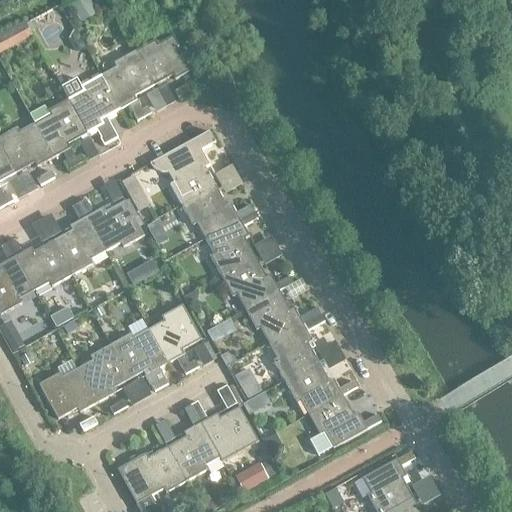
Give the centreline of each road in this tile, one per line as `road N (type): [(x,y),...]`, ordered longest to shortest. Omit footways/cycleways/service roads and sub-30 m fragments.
road 1 (residential): [(472,511),(228,123),(192,114),(0,229)]
road 2 (residential): [(71,463),(222,378)]
road 3 (residential): [(71,463),(0,352)]
